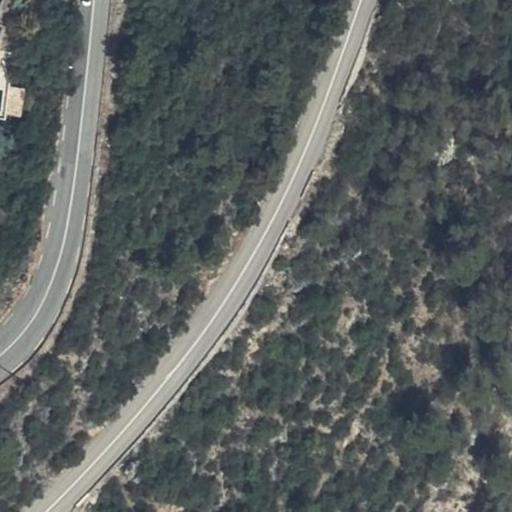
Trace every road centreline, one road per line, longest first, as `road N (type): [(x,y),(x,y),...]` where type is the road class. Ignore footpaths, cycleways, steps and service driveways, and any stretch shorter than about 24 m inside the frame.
road 1 (secondary): [(361,0),(308,144),(237,286),(103,458),(48,511)]
road 2 (secondary): [(0,353),(33,317),(65,234),(93,0)]
